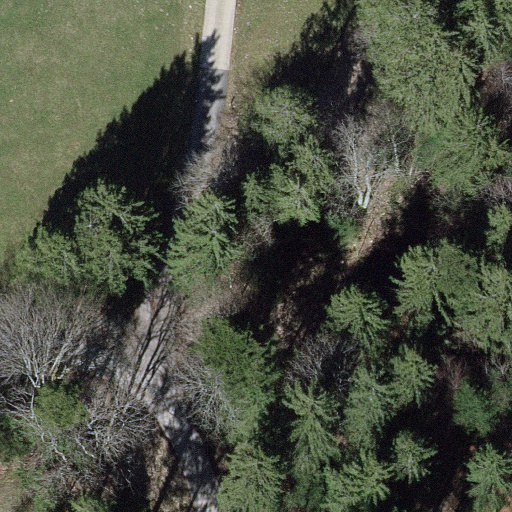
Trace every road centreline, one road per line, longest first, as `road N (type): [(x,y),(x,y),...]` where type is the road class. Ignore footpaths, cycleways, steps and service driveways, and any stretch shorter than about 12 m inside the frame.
road 1 (track): [(280,511),(262,411),(202,198)]
road 2 (track): [(0,314),(119,261),(202,198)]
road 3 (track): [(202,198),(225,0)]
